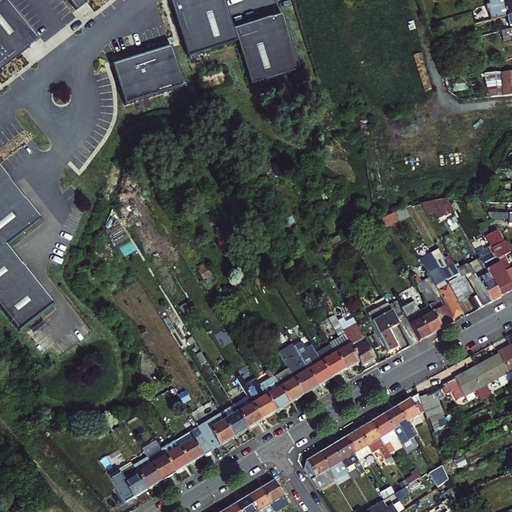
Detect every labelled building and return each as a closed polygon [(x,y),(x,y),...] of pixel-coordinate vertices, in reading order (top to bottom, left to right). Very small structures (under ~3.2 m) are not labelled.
[(6,0),(0,0),(0,66),(36,39),(6,0)] [(67,0),(75,9),(85,0),(67,0)] [(234,27),(224,0),(170,0),(189,55),(238,39),(234,27)] [(511,0),(489,0),(491,4),(488,5),(492,22),(508,18),(511,17),(511,0)] [(300,66),(282,11),(234,27),(238,39),(252,82),(300,66)] [(170,47),(111,67),(125,107),(184,87),(170,47)] [(491,95),(492,100),(511,98),(511,74),(485,77),(489,95),(491,95)] [(0,168),(0,306),(20,331),(55,304),(7,245),(40,219),(0,168)] [(424,216),(434,214),(435,220),(451,217),(447,198),(421,204),(424,216)] [(343,234),(333,239),(335,244),(345,239),(343,234)] [(511,258),(511,254),(503,236),(490,243),(500,264),(507,261),(511,258)] [(490,243),(477,249),(483,261),(485,265),(498,259),(490,243)] [(503,301),(487,267),(485,265),(483,261),(477,264),(478,267),(473,269),(487,295),(480,299),(486,310),(503,301)] [(499,261),(487,267),(503,301),(511,296),(511,287),(502,268),(499,261)] [(511,268),(510,264),(502,268),(511,287),(511,268)] [(453,287),(462,305),(473,299),(463,281),(465,281),(458,266),(446,272),(450,281),(453,280),(456,285),(453,287)] [(213,275),(208,267),(200,271),(205,280),(213,275)] [(443,273),(435,278),(456,320),(464,315),(443,273)] [(442,302),(444,301),(438,288),(426,295),(433,310),(435,314),(444,332),(454,326),(442,302)] [(366,307),(390,353),(399,348),(390,330),(400,325),(395,315),(385,297),(366,307)] [(444,332),(435,314),(427,318),(425,314),(427,313),(419,297),(413,300),(414,303),(406,307),(423,342),(444,332)] [(480,299),(475,301),(481,312),(486,310),(480,299)] [(196,310),(190,300),(178,307),(184,317),(196,310)] [(392,307),(400,322),(406,319),(398,303),(392,307)] [(433,310),(427,313),(425,314),(427,318),(435,314),(433,310)] [(334,349),(348,371),(362,363),(358,356),(346,332),(340,321),(334,324),(342,340),(332,346),(334,349)] [(358,356),(362,363),(364,367),(377,360),(359,325),(346,332),(358,356)] [(234,341),(229,333),(218,339),(223,348),(234,341)] [(377,334),(371,337),(377,348),(383,345),(377,334)] [(193,338),(188,341),(191,347),(197,343),(193,338)] [(306,397),(319,389),(305,365),(296,350),(292,344),(279,353),(290,370),(295,379),(306,397)] [(319,389),(334,380),(320,357),(315,348),(309,351),(305,345),(296,350),(305,365),(319,389)] [(198,346),(194,349),(198,355),(197,356),(202,365),(208,362),(202,353),(198,346)] [(498,357),(476,368),(484,384),(484,385),(499,378),(507,374),(510,381),(511,379),(511,350),(511,348),(497,355),(498,357)] [(334,380),(348,371),(334,349),(320,357),(334,380)] [(476,368),(448,382),(456,398),(484,384),(476,368)] [(276,378),(292,405),(306,397),(295,379),(290,370),(276,378)] [(268,397),(278,414),(292,405),(276,378),(262,387),(263,390),(268,397)] [(246,391),(264,422),(278,414),(268,397),(263,390),(254,396),(250,389),(246,391)] [(236,407),(250,431),(264,422),(250,398),(235,407),(236,407)] [(406,428),(425,417),(418,398),(396,410),(406,428)] [(145,400),(139,404),(141,408),(148,404),(145,400)] [(235,439),(250,431),(236,407),(221,416),(235,439)] [(406,428),(396,410),(390,413),(383,417),(393,435),(397,441),(410,434),(406,428)] [(213,453),(235,439),(221,416),(199,430),(213,453)] [(393,435),(383,417),(371,425),(384,448),(397,441),(393,435)] [(114,433),(128,425),(124,418),(110,426),(114,433)] [(371,425),(357,432),(370,456),(378,452),(384,463),(390,459),(384,448),(371,425)] [(114,433),(110,426),(95,435),(99,442),(114,433)] [(199,430),(176,443),(190,467),(213,453),(199,430)] [(357,432),(344,440),(357,463),(370,456),(357,432)] [(344,440),(331,447),(342,466),(345,470),(353,465),(360,476),(363,475),(357,463),(344,440)] [(190,467),(176,443),(162,452),(166,457),(176,475),(190,467)] [(331,447),(319,454),(332,478),(345,470),(342,466),(331,447)] [(176,475),(166,457),(162,452),(148,460),(162,484),(176,475)] [(306,461),(302,467),(318,491),(334,482),(332,478),(319,454),(306,461)] [(464,457),(454,462),(457,469),(467,464),(464,457)] [(162,484),(148,460),(134,468),(137,474),(148,492),(162,484)] [(441,464),(430,470),(433,475),(442,469),(441,464)] [(125,505),(148,492),(137,474),(134,468),(112,482),(125,505)] [(408,476),(401,479),(402,480),(405,485),(417,478),(414,472),(413,470),(407,473),(408,476)] [(417,478),(405,485),(408,491),(421,485),(417,478)] [(402,480),(396,484),(399,489),(405,485),(402,480)] [(274,482),(261,489),(275,511),(288,504),(274,482)] [(451,495),(449,488),(438,495),(442,501),(451,495)] [(275,511),(261,489),(248,497),(257,511),(275,511)] [(382,492),(376,496),(379,501),(385,497),(382,492)] [(452,498),(451,495),(442,501),(441,501),(448,511),(451,511),(456,509),(452,498)] [(257,511),(248,497),(235,505),(238,511),(257,511)] [(366,508),(359,511),(394,511),(388,504),(383,507),(379,501),(366,508)]
